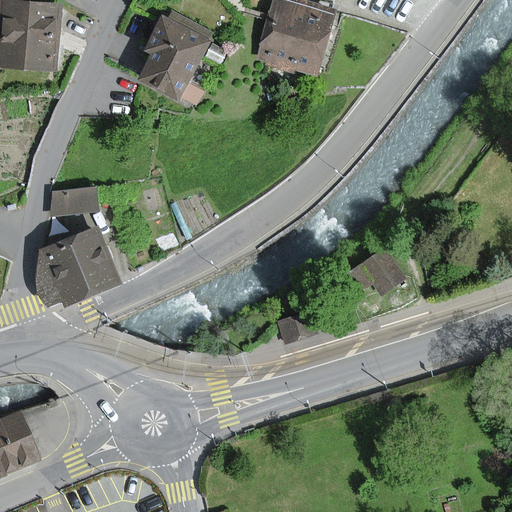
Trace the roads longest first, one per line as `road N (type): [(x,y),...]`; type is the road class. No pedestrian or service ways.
road 1 (residential): [(29,354),(45,333),(210,254),(297,195),(458,0)]
road 2 (residential): [(19,355),(16,310),(40,185),(117,0)]
road 3 (secondary): [(511,320),(325,380)]
road 4 (secondary): [(185,440),(325,380)]
road 5 (secondary): [(325,380),(183,403)]
road 6 (residential): [(122,438),(0,493)]
